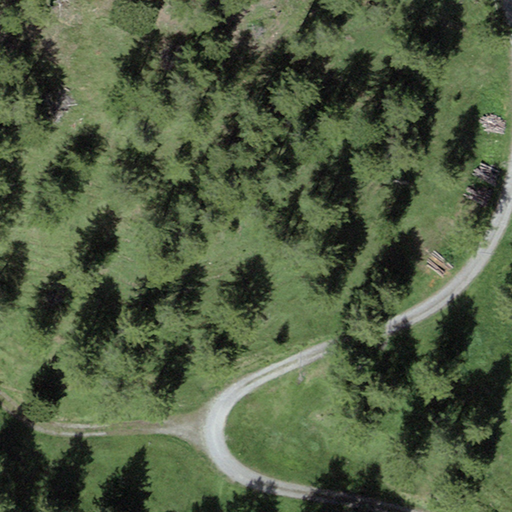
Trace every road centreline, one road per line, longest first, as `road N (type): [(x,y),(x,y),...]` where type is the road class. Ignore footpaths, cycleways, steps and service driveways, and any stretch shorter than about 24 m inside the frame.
road 1 (track): [(511,215),(439,291),(245,385),(216,412),(217,449),(247,478),(398,511)]
road 2 (track): [(213,427),(50,426),(0,399)]
